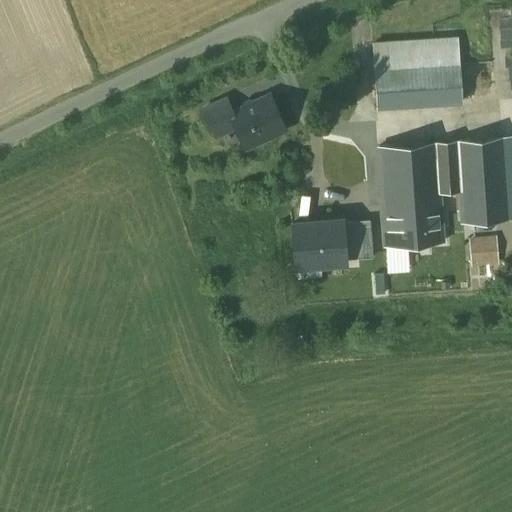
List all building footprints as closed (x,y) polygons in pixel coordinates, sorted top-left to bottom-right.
[(459,39),(377,45),(382,107),(463,101),(459,39)] [(270,94),(230,113),(245,147),(285,129),(285,128),(270,94)] [(511,135),(379,145),(385,218),(386,239),(387,245),(442,240),(440,212),(462,210),(462,221),(511,217),(511,135)] [(386,239),(385,218),(313,223),(313,221),(291,223),(295,265),(296,265),(296,261),(318,259),(318,261),(344,259),(344,261),(346,261),(344,242),(386,239)] [(497,233),(471,235),(473,265),(499,263),(497,233)]
